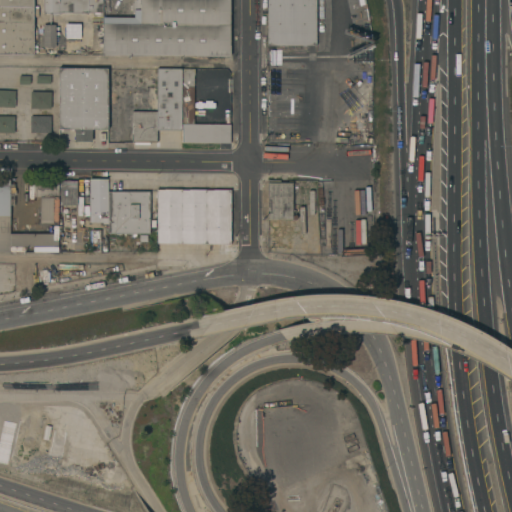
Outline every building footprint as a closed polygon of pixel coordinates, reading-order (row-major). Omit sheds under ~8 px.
[(34,0),(34,4),(34,55),(0,54),(0,0),(34,0)] [(102,0),(102,13),(100,13),(100,14),(95,14),(95,13),(43,12),(43,0),(102,0)] [(230,0),(231,54),(103,55),(103,17),(134,17),(134,9),(140,9),(140,0),(230,0)] [(316,0),(316,45),(268,45),(268,0),(316,0)] [(81,24),(81,38),(65,38),(66,23),(81,24)] [(56,47),(43,47),(43,25),(55,25),(56,47)] [(108,68),(108,130),(92,130),(92,141),(75,141),(75,129),(59,129),(59,68),(108,68)] [(181,68),(194,68),(194,86),(193,86),(194,123),(181,123),(181,130),(157,130),(157,68),(181,68)] [(0,106),(14,107),(14,90),(0,90),(0,106)] [(30,108),(50,108),(50,92),(30,92),(30,108)] [(133,111),(157,111),(156,142),(132,142),(133,111)] [(0,132),(13,132),(13,116),(0,116),(0,132)] [(50,116),(30,116),(29,132),(50,132),(50,116)] [(183,142),(183,124),(231,124),(231,143),(183,142)] [(0,251),(0,179),(10,179),(10,234),(10,252),(0,251)] [(101,224),(101,252),(92,252),(92,229),(91,229),(91,222),(90,222),(90,179),(108,179),(108,191),(108,224),(101,224)] [(58,222),(53,222),(40,222),(40,197),(34,197),(34,180),(59,180),(58,205),(58,222)] [(59,180),(77,180),(77,205),(58,205),(59,180)] [(293,216),(294,215),(295,215),(296,215),(297,216),(298,216),(298,218),(297,219),(296,220),(295,220),(293,219),(293,217),(293,220),(268,219),(268,180),(281,180),(281,182),(293,182),(293,216)] [(230,243),(157,243),(157,189),(231,190),(230,243)] [(108,191),(150,191),(150,233),(108,233),(108,224),(108,191)] [(74,227),(76,227),(76,233),(74,233),(74,252),(61,252),(61,220),(74,221),(74,227)] [(10,234),(53,234),(53,225),(58,225),(58,252),(10,252),(10,234)]
